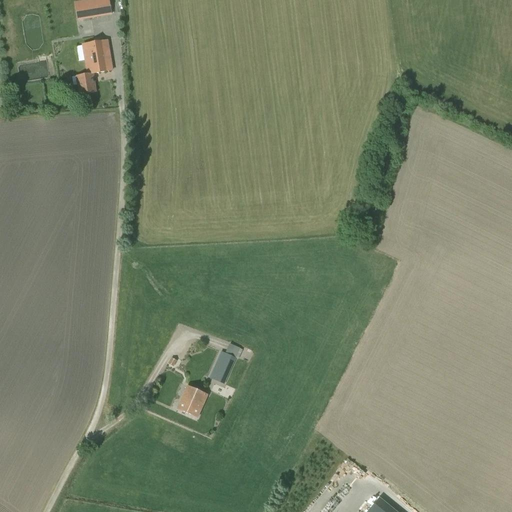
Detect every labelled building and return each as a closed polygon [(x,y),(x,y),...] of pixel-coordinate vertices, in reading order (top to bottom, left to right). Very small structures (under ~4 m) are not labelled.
[(88,0),(74,2),(77,19),(99,16),(99,17),(112,15),(109,0),(88,0)] [(83,45),(87,73),(93,72),(94,72),(96,73),(112,70),(107,41),(83,45)] [(93,72),(87,73),(88,74),(77,76),(80,95),(96,92),(93,74),(96,73),(94,72),(93,72)] [(209,378),(224,385),(236,358),(238,359),(242,350),(240,349),(240,348),(229,344),(225,353),(221,352),(209,378)] [(207,395),(187,386),(177,409),(197,418),(207,395)]
